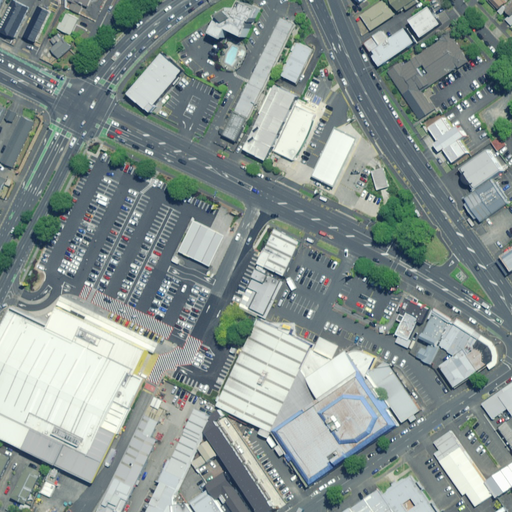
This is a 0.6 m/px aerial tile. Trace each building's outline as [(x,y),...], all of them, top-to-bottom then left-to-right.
[(67,0),(72,3),(69,9),(79,14),(82,8),(83,6),(87,8),(91,0),(67,0)] [(263,7),(250,0),(243,0),(238,10),(234,9),(222,15),(214,30),(227,38),(233,27),(248,34),(263,7)] [(397,14),(387,0),(386,0),(362,15),(372,30),(397,14)] [(417,0),(394,0),(401,10),(417,0)] [(506,3),(502,0),(488,0),(499,10),(506,3)] [(37,10),(20,2),(4,33),(21,41),(37,10)] [(58,16),(45,10),(30,40),(42,46),(58,16)] [(439,30),(429,13),(411,25),(422,41),(439,30)] [(77,37),(84,21),(70,15),(63,30),(77,37)] [(280,18),(221,138),(237,146),(296,25),(280,18)] [(60,46),(55,51),(64,63),(79,52),(65,35),(56,41),(60,46)] [(412,49),(403,36),(389,46),(383,38),(367,49),(380,69),(412,49)] [(449,39),(388,78),(420,127),(437,116),(424,97),(468,69),(449,39)] [(298,43),(281,78),(295,85),(311,50),(298,43)] [(187,75),(166,58),(132,98),(153,116),(187,75)] [(303,95),(281,84),(248,148),(271,161),(276,149),(299,104),(303,95)] [(12,110),(0,104),(0,124),(4,126),(12,110)] [(299,104),(276,149),(299,162),(318,114),(299,104)] [(38,123),(25,116),(2,163),(15,169),(38,123)] [(442,120),(428,130),(437,143),(433,146),(437,152),(442,149),(451,163),(466,152),(458,141),(461,138),(454,129),(450,132),(442,120)] [(360,136),(339,126),(316,175),(337,183),(360,136)] [(488,149),(460,169),(474,191),(490,179),(504,170),(488,149)] [(389,187),(384,169),(372,173),(377,191),(389,187)] [(10,184),(0,178),(0,193),(4,196),(10,184)] [(476,194),(464,202),(481,225),(508,205),(492,182),(476,194)] [(178,256),(208,270),(223,238),(192,224),(178,256)] [(299,244),(274,231),(255,266),(280,279),(299,244)] [(511,250),(501,258),(510,272),(511,270),(511,250)] [(279,282),(255,270),(238,305),(262,316),(279,282)] [(426,306),(405,297),(395,320),(399,322),(394,333),(406,338),(413,321),(418,324),(426,306)] [(8,306),(0,324),(0,435),(57,464),(66,444),(89,455),(103,427),(117,434),(144,377),(135,373),(147,347),(57,304),(47,325),(8,306)] [(460,329),(431,310),(418,336),(434,345),(445,352),(460,329)] [(308,349),(255,323),(216,403),(269,429),(308,349)] [(468,334),(460,329),(445,352),(450,355),(459,349),(468,334)] [(468,334),(459,349),(475,372),(490,363),(491,356),(489,349),(485,345),(468,334)] [(422,347),(419,346),(415,355),(420,357),(419,359),(427,363),(435,347),(424,342),(422,347)] [(450,355),(437,365),(452,388),(475,372),(459,349),(450,355)] [(270,433),(308,489),(397,425),(346,354),(330,364),(310,351),(300,371),(309,384),(288,399),(270,433)] [(418,409),(386,361),(368,373),(401,421),(418,409)] [(509,408),(511,412),(511,387),(500,395),(509,408)] [(509,408),(500,395),(485,405),(493,418),(509,408)] [(122,511),(169,412),(148,402),(96,511),(122,511)] [(195,406),(141,511),(187,511),(184,503),(168,502),(212,414),(195,406)] [(208,430),(261,511),(274,511),(279,509),(222,421),(221,421),(220,420),(227,416),(222,409),(215,413),(216,415),(213,417),(215,419),(212,421),(208,430)] [(511,445),(511,418),(499,427),(511,445)] [(436,442),(441,450),(436,454),(464,496),(468,493),(476,506),(495,493),(486,481),(452,431),(436,442)] [(215,459),(206,444),(194,451),(203,466),(215,459)] [(0,480),(11,458),(0,452),(0,480)] [(511,463),(486,481),(495,493),(498,498),(511,488),(511,463)] [(41,474),(26,466),(11,497),(27,505),(41,474)] [(435,511),(409,472),(379,492),(390,508),(392,511),(435,511)] [(251,511),(224,473),(207,484),(226,511),(251,511)] [(384,511),(390,508),(379,492),(377,488),(340,511),(384,511)] [(225,511),(210,490),(193,502),(199,511),(225,511)]
